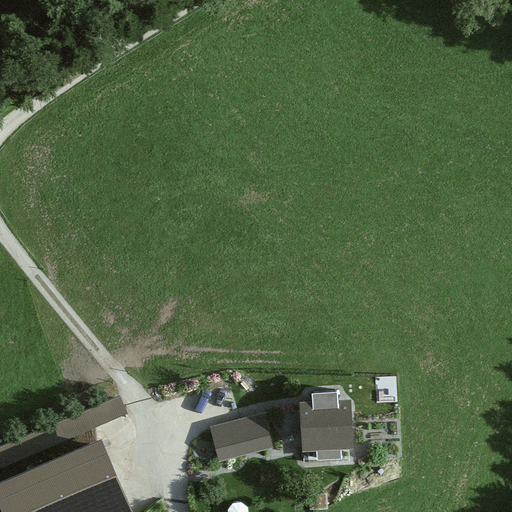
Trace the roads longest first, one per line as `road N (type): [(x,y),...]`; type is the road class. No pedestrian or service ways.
road 1 (track): [(0,234),(150,421),(173,511)]
road 2 (track): [(201,0),(0,126)]
